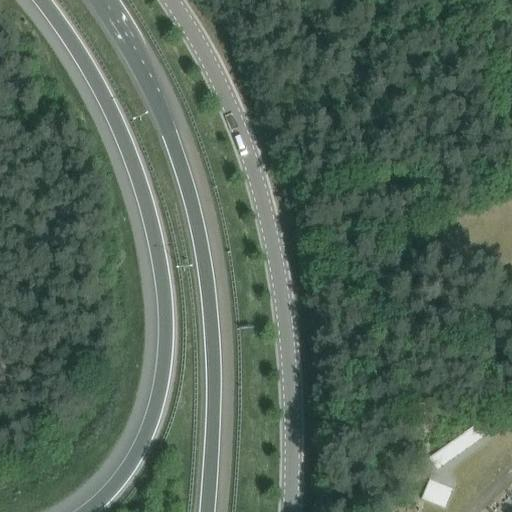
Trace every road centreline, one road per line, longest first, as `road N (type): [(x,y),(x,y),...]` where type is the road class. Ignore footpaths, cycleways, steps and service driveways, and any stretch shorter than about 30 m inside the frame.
road 1 (motorway): [(42,0),(133,155),(165,281),(170,348),(160,408),(141,453),(94,511)]
road 2 (tertiary): [(285,511),(296,346),(270,219),(231,104),(168,0)]
road 3 (motorway): [(207,511),(212,312),(201,239),(157,100),(93,0)]
